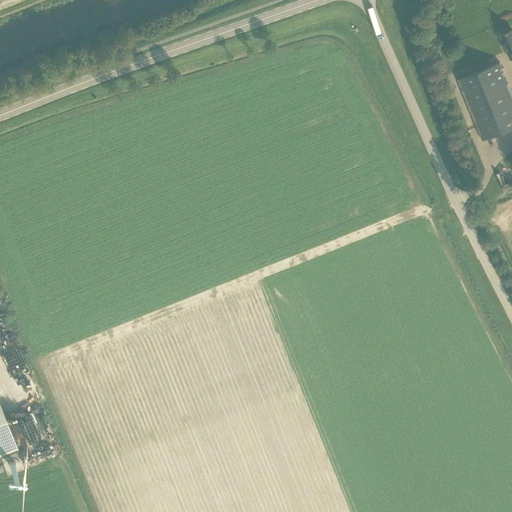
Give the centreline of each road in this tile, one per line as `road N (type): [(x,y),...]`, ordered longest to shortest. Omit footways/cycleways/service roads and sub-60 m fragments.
road 1 (unclassified): [(511,318),(367,0)]
road 2 (tertiary): [(312,0),(0,114)]
